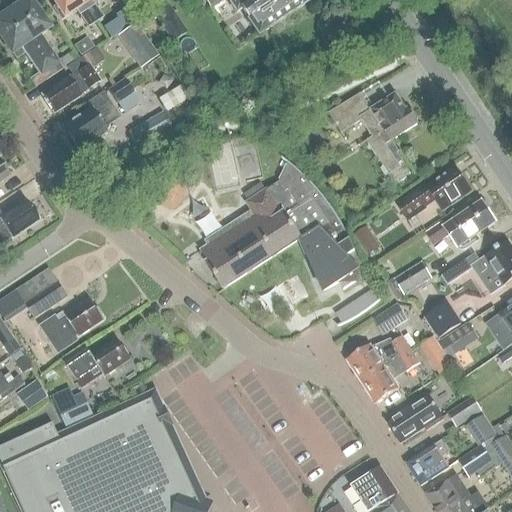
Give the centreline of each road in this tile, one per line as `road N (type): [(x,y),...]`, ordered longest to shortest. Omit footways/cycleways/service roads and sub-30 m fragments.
road 1 (residential): [(89,212),(259,355),(307,369),(339,390),(419,511)]
road 2 (tertiary): [(511,187),(389,0)]
road 3 (residential): [(89,212),(0,87)]
